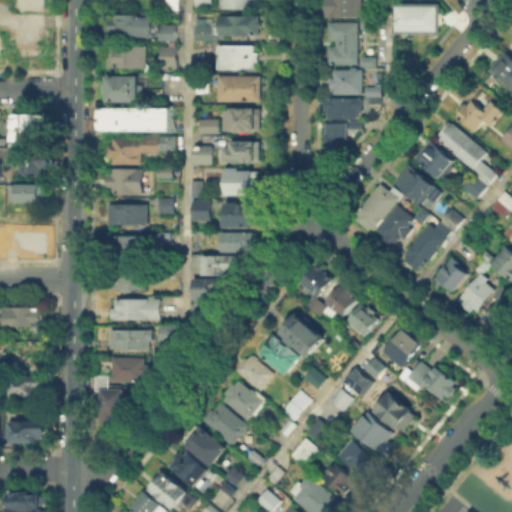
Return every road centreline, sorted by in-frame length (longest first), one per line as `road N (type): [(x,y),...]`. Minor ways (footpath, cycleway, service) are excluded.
road 1 (secondary): [(73,511),(75,0)]
road 2 (residential): [(313,218),(106,470),(74,479)]
road 3 (residential): [(482,15),(313,218)]
road 4 (residential): [(313,218),(505,378)]
road 5 (residential): [(297,0),(299,190),(313,218)]
road 6 (residential): [(511,369),(394,511)]
